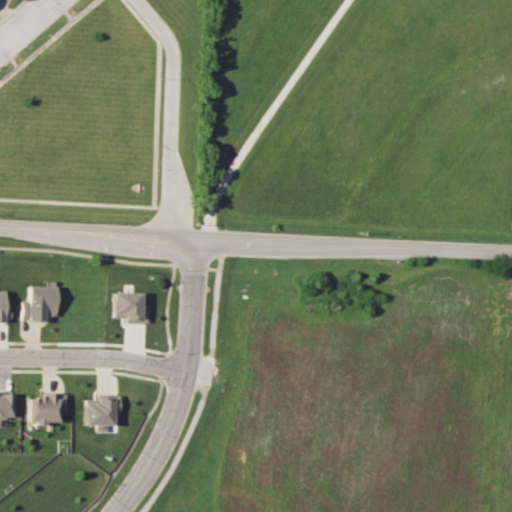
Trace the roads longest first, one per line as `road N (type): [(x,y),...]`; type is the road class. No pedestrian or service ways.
road 1 (residential): [(511,254),(0,227)]
road 2 (residential): [(195,241),(176,404),(113,511)]
road 3 (residential): [(186,367),(0,355)]
